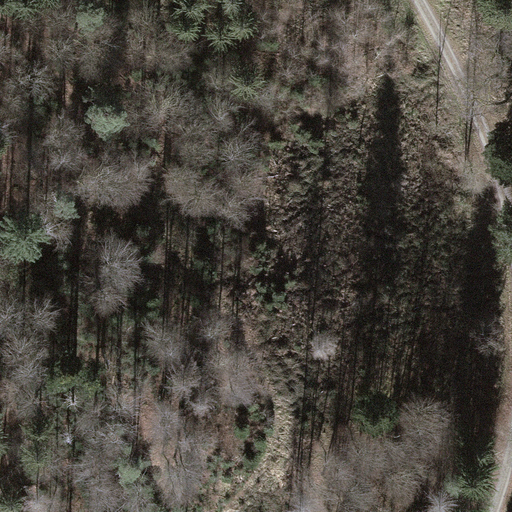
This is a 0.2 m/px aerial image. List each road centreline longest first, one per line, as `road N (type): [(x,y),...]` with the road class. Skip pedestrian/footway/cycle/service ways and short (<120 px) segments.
road 1 (track): [(247,511),(276,445),(266,358),(149,210),(21,23),(0,6)]
road 2 (track): [(511,274),(489,145),(417,0)]
